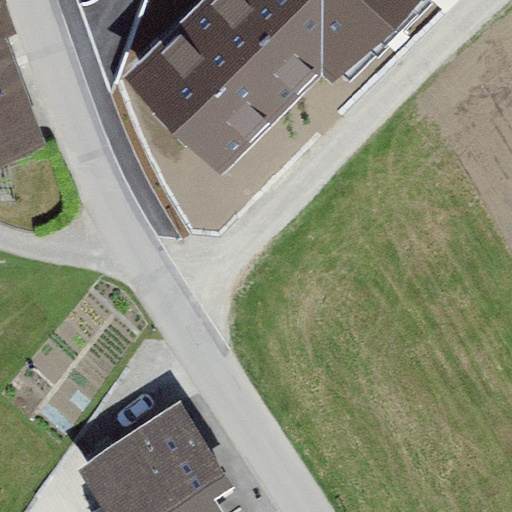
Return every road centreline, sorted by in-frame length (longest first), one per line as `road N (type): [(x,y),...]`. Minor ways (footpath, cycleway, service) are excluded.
road 1 (residential): [(39,0),(144,234),(318,511)]
road 2 (track): [(493,0),(186,302)]
